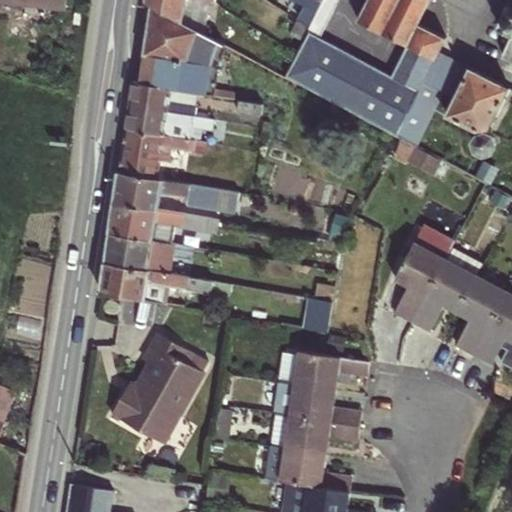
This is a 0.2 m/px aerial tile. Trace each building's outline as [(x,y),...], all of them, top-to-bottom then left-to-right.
[(122,0),(122,4),(129,8),(158,22),(161,0),(189,0),(190,0),(122,0)] [(276,51),(264,75),(269,78),(385,135),(402,99),(410,83),(425,52),(436,27),(408,13),(414,0),(350,0),(342,18),(394,43),(380,72),(290,26),(276,51)] [(303,0),(295,16),(313,25),(325,0),(303,0)] [(501,38),(493,55),(511,63),(511,9),(506,7),(499,13),(485,6),(482,1),(477,4),(480,10),(477,19),(470,20),(470,26),(476,26),(501,38)] [(129,8),(117,85),(151,90),(178,95),(183,55),(208,62),(263,89),(269,78),(264,75),(158,22),(129,8)] [(511,94),(481,79),(425,52),(410,83),(422,89),(428,75),(440,81),(435,90),(444,94),(442,99),(433,116),(476,135),(473,142),(473,151),(479,154),(487,152),(490,145),(487,138),(493,138),(511,99),(511,94)] [(511,63),(493,55),(487,67),(511,80),(511,63)] [(428,75),(422,89),(442,99),(444,94),(435,90),(440,81),(428,75)] [(422,89),(410,83),(402,99),(414,105),(422,89)] [(112,84),(109,108),(148,113),(149,109),(153,109),(155,102),(150,101),(151,90),(117,85),(112,84)] [(109,108),(106,129),(146,135),(147,125),(176,129),(178,118),(148,113),(109,108)] [(106,129),(100,174),(172,185),(174,175),(151,172),(151,176),(139,173),(140,164),(153,166),(155,150),(177,153),(179,140),(146,135),(106,129)] [(403,145),(398,155),(421,168),(427,156),(403,145)] [(100,174),(95,205),(139,211),(141,196),(182,202),(184,188),(172,185),(100,174)] [(95,205),(91,234),(135,240),(137,226),(172,231),(174,216),(139,211),(95,205)] [(91,234),(87,264),(147,273),(149,257),(174,261),(176,246),(135,240),(91,234)] [(435,258),(402,241),(383,280),(398,288),(385,314),(402,323),(435,258)] [(467,274),(435,258),(402,323),(420,331),(433,306),(446,313),(467,274)] [(87,264),(83,293),(144,302),(146,287),(170,291),(172,276),(147,273),(87,264)] [(497,289),(467,274),(446,313),(459,319),(446,345),(465,354),(497,289)] [(511,335),(511,296),(497,289),(465,354),(483,363),(495,338),(508,344),(511,335)] [(300,294),(295,325),(321,329),(326,298),(300,294)] [(96,414),(149,442),(187,370),(166,359),(171,349),(140,332),(126,359),(132,364),(120,387),(115,395),(108,392),(96,414)] [(361,361),(292,352),(287,384),(329,391),(332,372),(359,375),(361,361)] [(326,410),(329,391),(287,384),(275,382),(270,416),(282,418),(352,428),(354,414),(326,410)] [(113,383),(108,392),(115,395),(120,387),(113,383)] [(0,384),(0,390),(15,397),(18,392),(0,384)] [(0,429),(15,397),(0,390),(0,429)] [(349,445),(352,428),(282,418),(278,451),(320,457),(322,440),(349,445)] [(317,478),(320,457),(278,451),(273,487),(281,488),(301,490),(342,496),(344,482),(317,478)] [(340,511),(342,496),(301,490),(281,488),(277,511),(340,511)] [(54,511),(92,511),(95,492),(57,489),(54,511)]
